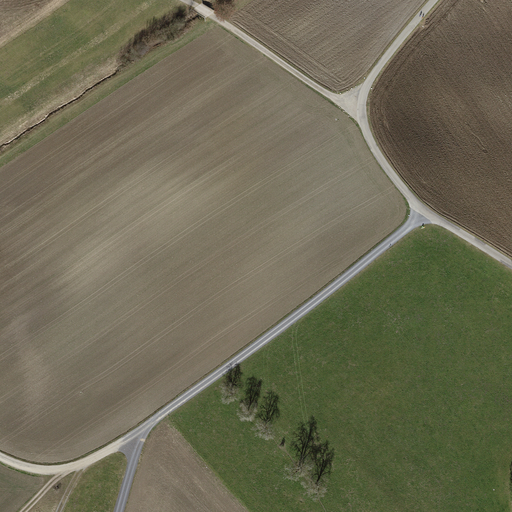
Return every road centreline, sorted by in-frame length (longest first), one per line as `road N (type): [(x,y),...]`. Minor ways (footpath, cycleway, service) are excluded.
road 1 (track): [(424,214),(132,439),(135,459),(120,511)]
road 2 (unclassified): [(435,0),(377,73),(364,102),(365,128),(424,214),(511,267)]
road 3 (track): [(212,17),(328,96),(364,102)]
road 4 (track): [(132,439),(80,469),(44,472),(0,458)]
